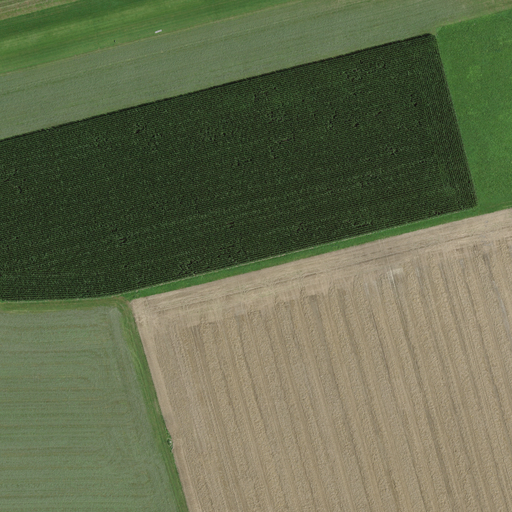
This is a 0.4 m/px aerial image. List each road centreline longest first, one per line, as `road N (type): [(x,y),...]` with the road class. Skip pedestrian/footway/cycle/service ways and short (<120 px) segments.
road 1 (track): [(511,204),(121,300),(0,309)]
road 2 (track): [(121,300),(179,511)]
